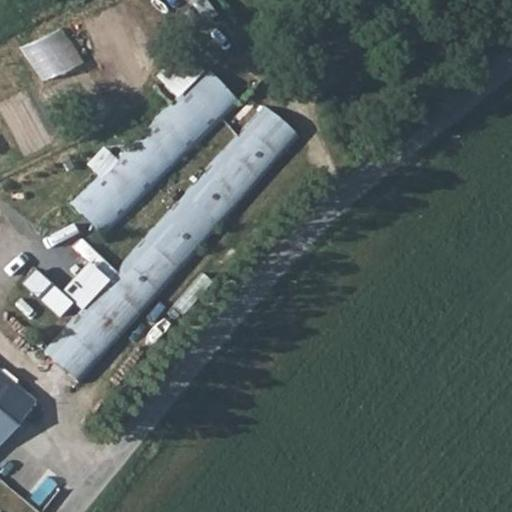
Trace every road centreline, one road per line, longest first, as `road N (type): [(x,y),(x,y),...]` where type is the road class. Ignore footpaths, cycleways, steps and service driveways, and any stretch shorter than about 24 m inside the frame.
road 1 (unclassified): [(74,511),(325,206),(511,62)]
road 2 (unknown): [(0,348),(36,387),(54,489),(77,508)]
